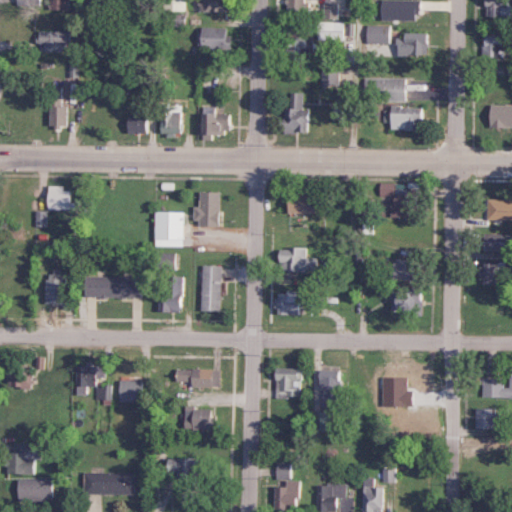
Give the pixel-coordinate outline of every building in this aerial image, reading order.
[(70,0),(50,0),(50,9),(70,9),(70,0)] [(200,0),(201,11),(234,12),(233,0),(200,0)] [(288,0),(289,9),(311,9),(311,1),(304,1),(303,0),(288,0)] [(422,0),(386,0),(386,19),(422,20),(422,0)] [(511,18),(511,3),(509,3),(508,0),(487,0),(487,17),(511,18)] [(339,13),(340,2),(325,2),(325,13),(339,13)] [(321,40),(347,40),(348,22),(321,21),(321,40)] [(393,42),(393,25),(369,25),(369,43),(393,42)] [(231,46),(231,27),(203,26),(202,46),(231,46)] [(46,51),(71,52),(71,31),(41,30),(41,43),(46,43),(46,51)] [(431,32),(407,33),(408,38),(398,38),(398,55),(431,54),(431,32)] [(509,35),(484,35),(484,57),(509,57),(509,35)] [(315,36),(292,36),(293,57),(315,57),(315,36)] [(341,85),(342,67),(323,67),(323,84),(341,85)] [(409,78),(369,77),(368,98),(408,100),(409,78)] [(305,92),(288,93),(289,133),(313,132),(313,110),(306,110),(305,92)] [(53,98),(52,125),(68,125),(69,99),(53,98)] [(511,104),(491,104),(491,127),(511,127),(511,104)] [(426,107),(395,106),(394,129),(426,130),(426,107)] [(187,112),(164,111),(163,133),(187,133),(187,112)] [(151,133),(152,112),(129,112),(129,132),(151,133)] [(233,137),(234,114),(209,113),(208,136),(233,137)] [(52,209),(76,209),(76,191),(67,191),(67,185),(53,185),(52,209)] [(224,191),(203,191),(202,206),(196,205),(196,224),(223,225),(224,191)] [(327,213),(327,194),(295,193),(294,212),(327,213)] [(420,195),(395,194),(394,216),(420,217),(420,195)] [(489,219),(511,219),(511,198),(490,198),(489,219)] [(39,226),(49,226),(49,210),(39,211),(39,226)] [(158,245),(187,246),(188,211),(159,211),(158,245)] [(511,235),(488,233),(487,251),(510,252),(511,235)] [(309,247),(283,247),(282,270),(319,271),(319,257),(309,257),(309,247)] [(418,279),(419,259),(396,258),(396,278),(418,279)] [(486,285),(503,284),(502,263),(485,263),(486,285)] [(223,310),(224,265),(205,264),(204,310),(223,310)] [(48,302),(66,303),(66,307),(69,307),(70,271),(49,271),(48,302)] [(145,297),(146,276),(89,275),(88,296),(145,297)] [(161,310),(185,311),(186,280),(162,279),(161,310)] [(397,310),(426,310),(426,290),(401,290),(401,299),(397,299),(397,310)] [(304,314),(305,291),(278,291),(277,314),(304,314)] [(8,375),(13,375),(13,386),(35,387),(36,365),(8,364),(8,375)] [(80,364),(79,394),(90,394),(90,385),(99,386),(99,377),(105,377),(105,365),(80,364)] [(178,380),(194,381),(194,385),(219,387),(220,369),(179,366),(178,380)] [(302,367),(278,367),(278,396),(301,396),(302,367)] [(344,369),(319,369),(319,389),(325,389),(325,411),(310,411),(309,429),(330,429),(331,410),(344,410),(344,369)] [(410,391),(410,376),(385,377),(386,405),(417,404),(417,390),(410,391)] [(483,397),(511,397),(511,386),(505,387),(505,377),(484,377),(483,397)] [(121,401),(147,401),(147,379),(121,379),(121,401)] [(98,398),(111,398),(110,386),(98,386),(98,398)] [(188,429),(216,428),(216,407),(187,408),(188,429)] [(497,408),(478,407),(478,428),(497,428),(497,408)] [(14,455),(9,454),(8,472),(38,473),(39,443),(15,443),(14,455)] [(197,482),(198,458),(170,457),(170,482),(197,482)] [(277,478),(293,478),(293,462),(277,462),(277,478)] [(384,481),(398,481),(398,467),(384,467),(384,481)] [(86,492),(137,494),(137,472),(86,471),(86,492)] [(387,486),(378,486),(377,477),(366,477),(367,511),(388,511),(387,486)] [(20,500),(56,500),(55,478),(20,478),(20,500)] [(303,480),(289,479),(289,486),(277,485),(277,506),(302,507),(303,480)] [(348,483),(320,482),(319,510),(338,511),(351,511),(352,497),(347,497),(348,483)]
